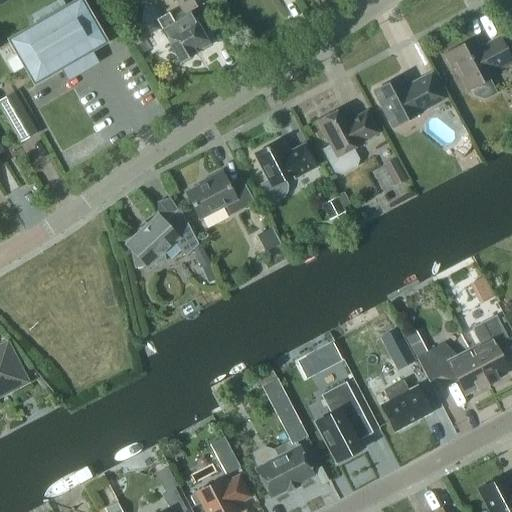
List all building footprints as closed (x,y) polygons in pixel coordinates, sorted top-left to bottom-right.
[(73,0),(50,13),(76,58),(83,54),(90,50),(105,41),(81,0),(73,0)] [(208,44),(189,10),(206,0),(176,0),(186,16),(174,22),(168,12),(156,19),(161,29),(161,30),(178,61),(208,44)] [(61,66),(76,58),(50,13),(7,38),(32,83),(61,66)] [(134,47),(147,39),(140,26),(127,34),(134,47)] [(481,48),(476,37),(444,54),(452,69),(456,67),(468,89),(470,88),(473,95),(484,99),(495,93),(488,79),(500,72),(499,70),(511,63),(511,62),(499,39),(481,48)] [(61,66),(67,78),(97,61),(90,50),(83,54),(76,58),(61,66)] [(442,98),(430,75),(406,88),(400,77),(374,91),(393,126),(419,113),(418,111),(442,98)] [(0,111),(18,143),(36,133),(13,92),(0,99),(0,111)] [(350,124),(341,108),(317,120),(330,145),(321,150),(333,173),(341,175),(357,167),(359,159),(353,148),(360,144),(359,142),(377,133),(366,111),(354,118),(355,121),(350,124)] [(284,155),(279,145),(277,142),(254,154),(268,181),(261,184),(267,195),(272,199),(278,199),(283,196),(286,191),(287,186),(284,181),(293,176),(295,179),(316,167),(304,144),(291,151),(291,152),(284,155)] [(394,187),(406,181),(394,159),(382,165),(394,187)] [(227,185),(221,171),(204,180),(205,182),(185,192),(199,219),(224,206),(229,215),(253,203),(240,178),(227,185)] [(343,208),(350,205),(343,192),(337,195),(343,208)] [(329,221),(343,214),(335,198),(321,205),(329,221)] [(197,244),(180,212),(166,225),(157,215),(125,244),(131,252),(135,267),(144,265),(146,268),(151,263),(164,261),(162,253),(173,243),(185,256),(192,249),(197,244)] [(263,253),(280,244),(271,228),(255,237),(263,253)] [(201,268),(210,263),(199,243),(197,244),(192,249),(201,268)] [(478,303),(493,295),(483,277),(468,284),(478,303)] [(469,350),(487,385),(497,379),(496,378),(508,372),(495,347),(508,340),(495,316),(477,325),(481,343),(469,350)] [(379,339),(391,361),(396,371),(403,367),(414,361),(409,351),(397,329),(379,339)] [(411,350),(422,344),(414,331),(404,336),(411,350)] [(487,385),(469,350),(456,356),(443,343),(426,352),(439,377),(451,370),(464,395),(476,388),(477,390),(487,385)] [(0,347),(0,386),(5,384),(8,389),(24,381),(5,345),(0,347)] [(331,350),(316,358),(322,370),(337,362),(331,350)] [(388,401),(380,405),(394,432),(430,413),(415,386),(407,391),(402,380),(382,391),(388,401)] [(330,414),(314,422),(335,462),(363,448),(350,420),(362,414),(345,382),(320,395),(330,414)] [(300,429),(302,428),(294,412),(280,419),(288,435),(290,434),(300,429)] [(295,442),(304,438),(300,429),(290,434),(295,442)] [(312,475),(298,447),(276,458),(272,451),(264,448),(258,452),(255,460),(259,467),(255,469),(270,497),(312,475)] [(238,466),(233,455),(220,461),(226,472),(238,466)] [(511,511),(511,480),(511,482),(506,473),(475,489),(487,511),(511,511)] [(250,497),(239,475),(222,484),(220,480),(196,492),(206,511),(236,511),(231,502),(237,499),(239,502),(250,497)] [(120,511),(106,485),(89,494),(98,511),(120,511)] [(182,511),(186,510),(174,487),(161,494),(169,509),(162,511),(182,511)] [(190,496),(194,505),(201,502),(196,493),(190,496)]
